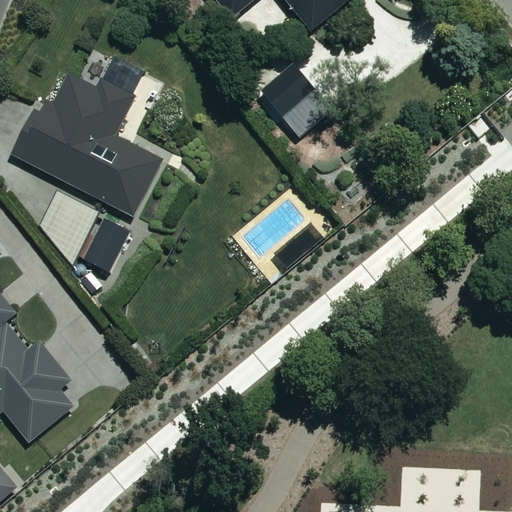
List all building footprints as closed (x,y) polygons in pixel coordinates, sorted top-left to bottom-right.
[(212,0),(231,23),(258,0),(285,0),(313,34),(355,0),(354,0),(212,0)] [(281,79),(265,60),(248,74),(298,136),(329,111),(294,68),(281,79)] [(97,90),(70,77),(55,107),(43,100),(14,158),(133,218),(161,162),(114,138),(134,98),(101,82),(97,90)] [(129,233),(106,221),(85,262),(108,273),(129,233)] [(0,424),(4,425),(4,411),(29,444),(74,409),(60,391),(71,382),(40,344),(29,353),(7,325),(17,316),(0,294),(0,259),(2,258),(0,255),(0,424)]
